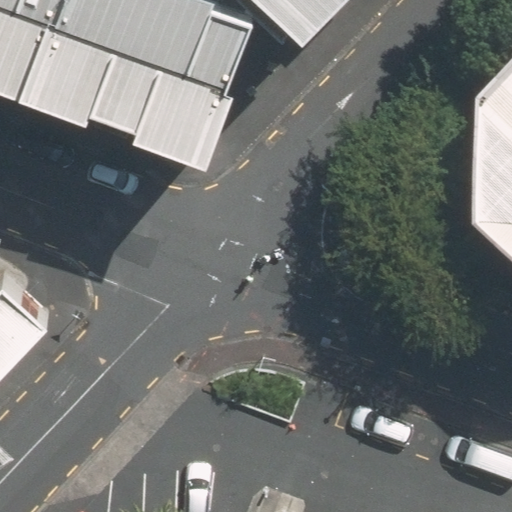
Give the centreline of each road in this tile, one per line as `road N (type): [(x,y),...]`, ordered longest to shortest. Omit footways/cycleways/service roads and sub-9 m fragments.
road 1 (residential): [(199,260),(450,0)]
road 2 (residential): [(511,370),(199,260)]
road 3 (residential): [(0,483),(199,260)]
road 4 (residential): [(199,260),(0,185)]
